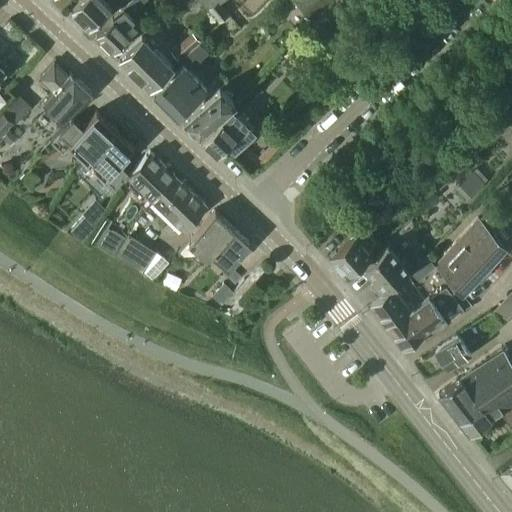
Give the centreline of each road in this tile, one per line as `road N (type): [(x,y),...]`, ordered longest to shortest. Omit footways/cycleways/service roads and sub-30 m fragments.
road 1 (tertiary): [(501,511),(342,311),(248,209)]
road 2 (tertiary): [(248,209),(25,0)]
road 3 (unclassified): [(248,209),(470,0)]
